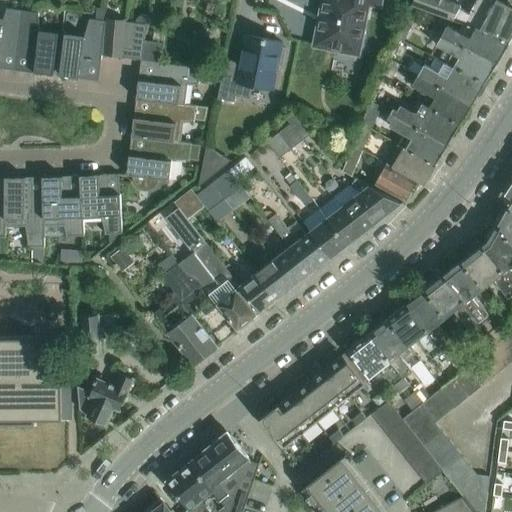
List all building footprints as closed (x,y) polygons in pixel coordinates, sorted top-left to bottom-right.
[(359,55),(369,4),(380,6),(381,0),(322,0),(313,46),(338,51),(337,56),(354,59),(355,54),(359,55)] [(392,0),(388,0),(386,10),(396,12),(398,1),(392,0)] [(511,41),(511,38),(511,5),(507,3),(502,0),(476,0),(470,12),(460,7),(461,4),(449,0),(414,0),(413,5),(467,25),(511,41)] [(18,50),(23,10),(7,8),(3,19),(0,18),(0,60),(3,61),(7,48),(18,50)] [(53,75),(59,32),(39,30),(39,12),(23,10),(18,50),(29,51),(29,65),(35,65),(34,72),(53,75)] [(409,11),(407,17),(416,20),(418,14),(409,11)] [(125,20),(126,15),(107,13),(106,20),(101,55),(102,55),(121,57),(125,20)] [(101,55),(106,20),(90,18),(84,35),(65,33),(59,75),(79,78),(80,71),(85,72),(90,59),(101,60),(102,55),(101,55)] [(125,20),(121,57),(141,59),(143,39),(146,23),(125,20)] [(511,41),(467,25),(463,33),(448,25),(442,35),(465,47),(466,45),(497,63),(511,41)] [(399,29),(396,37),(404,40),(407,32),(399,29)] [(250,99),(252,85),(273,89),(277,64),(282,65),(285,48),(281,47),(282,42),(247,35),(240,66),(225,63),(218,98),(235,102),(236,96),(250,99)] [(497,63),(466,45),(465,47),(442,35),(437,44),(453,53),(447,62),(455,67),(455,65),(485,82),(497,63)] [(161,64),(165,42),(143,39),(141,59),(141,62),(161,64)] [(485,82),(455,65),(455,67),(447,62),(447,63),(435,56),(429,66),(425,63),(423,66),(413,61),(409,68),(419,74),(420,73),(473,103),(485,82)] [(199,85),(201,69),(161,64),(160,74),(146,75),(145,80),(138,79),(136,99),(156,101),(185,105),(187,85),(199,85)] [(420,73),(419,74),(413,84),(429,93),(422,102),(460,124),(473,103),(420,73)] [(460,124),(422,102),(416,112),(388,96),(382,107),(391,112),(448,144),(460,124)] [(134,117),(131,137),(152,139),(180,143),(180,141),(183,123),(194,122),(195,111),(206,112),(207,108),(185,105),(156,101),(155,112),(141,112),(141,118),(134,117)] [(372,128),(382,108),(370,102),(362,122),(363,123),(362,124),(371,129),(372,128)] [(313,132),(295,109),(286,117),(290,123),(291,123),(303,139),(313,132)] [(448,144),(391,112),(388,118),(392,120),(389,125),(405,133),(399,144),(398,144),(435,165),(448,144)] [(291,123),(290,123),(278,132),(284,140),(285,140),(291,148),(303,139),(291,123)] [(363,149),(371,129),(362,124),(354,144),(353,144),(363,150),(364,149),(363,149)] [(284,140),(278,132),(268,141),(280,157),(291,148),(285,140),(284,140)] [(189,159),(198,160),(201,144),(191,143),(191,142),(180,141),(180,143),(152,139),(150,149),(137,150),(136,156),(129,155),(127,174),(138,176),(138,177),(137,177),(137,178),(138,180),(139,183),(141,185),(142,187),(146,189),(151,188),(153,187),(155,185),(157,182),(158,180),(158,179),(157,179),(158,178),(169,179),(171,160),(189,159)] [(398,144),(399,144),(395,142),(386,161),(387,162),(387,163),(420,183),(424,184),(435,165),(398,144)] [(353,144),(346,158),(357,164),(363,150),(353,144)] [(420,183),(387,163),(376,183),(405,200),(407,198),(409,198),(412,193),(411,191),(413,187),(417,189),(420,183)] [(247,192),(230,170),(230,169),(212,182),(225,198),(230,205),(247,192)] [(312,198),(291,171),(285,176),(291,184),(290,185),(305,204),(312,198)] [(121,233),(118,193),(108,194),(105,181),(100,181),(99,174),(80,175),(81,196),(82,217),(100,216),(104,234),(121,233)] [(43,219),(43,197),(33,197),(30,184),(25,184),(25,177),(5,176),(5,198),(4,226),(8,226),(25,226),(29,247),(43,247),(43,219)] [(82,217),(81,196),(71,196),(68,183),(62,183),(62,176),(42,176),(43,197),(43,219),(61,219),(65,236),(83,235),(82,217)] [(402,202),(356,177),(351,185),(361,191),(360,191),(381,218),(402,202)] [(511,177),(508,183),(506,186),(506,187),(501,195),(509,203),(511,207),(511,177)] [(225,198),(212,182),(197,194),(209,211),(225,198)] [(349,184),(336,194),(343,204),(364,231),(381,218),(360,191),(361,191),(351,185),(349,184)] [(4,226),(5,198),(0,197),(0,236),(6,237),(8,226),(4,226)] [(175,201),(163,211),(194,251),(183,260),(202,284),(238,329),(260,311),(240,284),(207,241),(206,242),(189,219),(175,201)] [(511,207),(509,203),(503,213),(499,213),(496,218),(498,222),(496,224),(511,244),(511,207)] [(364,231),(343,204),(326,217),(347,244),(364,231)] [(347,244),(326,217),(320,208),(303,221),(310,230),(309,231),(330,257),(347,244)] [(276,213),(269,219),(290,246),(311,272),(327,259),(330,257),(309,231),(307,233),(302,227),(292,234),(276,213)] [(511,244),(496,224),(495,226),(492,226),(488,232),(490,236),(488,239),(481,244),(511,283),(511,244)] [(241,252),(227,234),(221,239),(235,257),(241,252)] [(511,293),(511,283),(481,244),(474,249),(470,248),(466,252),(466,256),(461,260),(489,295),(490,294),(484,287),(494,279),(509,296),(511,293)] [(311,272),(290,246),(273,259),(294,285),(311,272)] [(123,247),(110,257),(121,272),(134,262),(123,247)] [(294,285),(273,259),(256,272),(277,298),(294,285)] [(202,284),(183,260),(163,275),(182,299),(202,284)] [(489,295),(461,260),(459,261),(456,260),(450,264),(450,268),(442,274),(479,320),(489,312),(481,301),(489,295)] [(277,298),(256,272),(240,284),(260,311),(277,298)] [(479,320),(442,274),(434,281),(431,280),(425,284),(426,288),(425,289),(446,316),(455,309),(470,328),(479,320)] [(446,316),(425,289),(423,291),(421,288),(415,293),(417,296),(406,304),(441,349),(454,341),(439,322),(446,316)] [(441,349),(406,304),(398,311),(396,308),(389,313),(391,316),(387,319),(409,346),(419,337),(433,356),(441,349)] [(102,354),(99,313),(82,314),(85,356),(102,354)] [(217,346),(192,314),(169,333),(194,364),(217,346)] [(416,354),(409,346),(387,319),(385,320),(383,318),(376,323),(379,326),(369,333),(402,377),(413,369),(407,361),(416,354)] [(508,334),(500,324),(488,333),(496,343),(500,340),(507,334),(508,334)] [(402,377),(369,333),(360,340),(356,339),(351,342),(353,346),(349,349),(370,376),(378,386),(388,378),(399,392),(409,385),(402,377)] [(496,343),(488,333),(477,341),(485,351),(492,346),(496,343)] [(508,334),(507,334),(500,340),(511,355),(511,337),(508,333),(508,334)] [(0,425),(34,425),(34,420),(62,420),(61,371),(41,372),(41,338),(0,338),(0,425)] [(511,359),(511,355),(500,340),(496,343),(492,346),(491,347),(505,364),(511,359)] [(505,364),(491,347),(485,351),(482,354),(496,371),(505,364)] [(326,367),(349,396),(365,383),(343,354),(326,367)] [(496,371),(482,354),(474,361),(487,378),(496,371)] [(487,378),(474,361),(465,368),(479,385),(487,378)] [(349,396),(326,367),(310,380),(333,409),(349,396)] [(479,385),(465,368),(456,375),(470,392),(479,385)] [(106,425),(114,407),(121,410),(134,378),(122,373),(116,386),(98,378),(90,396),(95,398),(88,417),(106,425)] [(470,392),(456,375),(448,382),(461,399),(470,392)] [(333,409),(310,380),(294,392),(317,421),(333,409)] [(461,399),(448,382),(439,389),(452,406),(461,399)] [(452,406),(439,389),(430,396),(443,413),(452,406)] [(424,402),(415,391),(404,399),(413,410),(422,403),(424,402)] [(317,421),(294,392),(278,405),(300,434),(317,421)] [(443,413),(430,396),(424,402),(422,403),(435,420),(443,413)] [(371,414),(379,423),(396,410),(389,400),(371,414)] [(422,442),(441,427),(435,420),(422,403),(413,410),(403,417),(416,434),(422,442)] [(300,434),(278,405),(261,418),(284,447),(300,434)] [(404,420),(396,410),(379,423),(387,433),(404,420)] [(352,419),(357,425),(366,418),(361,411),(352,419)] [(411,429),(404,420),(387,433),(394,443),(411,429)] [(511,421),(504,420),(503,428),(511,429),(511,421)] [(448,436),(441,427),(422,442),(429,451),(448,436)] [(334,443),(343,436),(338,429),(329,437),(334,443)] [(419,439),(411,429),(394,443),(402,452),(419,439)] [(251,462),(239,446),(227,431),(223,435),(208,446),(248,495),(258,464),(251,462)] [(455,445),(448,436),(429,451),(436,460),(455,445)] [(501,438),(499,450),(507,451),(509,439),(501,438)] [(426,449),(419,439),(402,452),(410,462),(426,449)] [(462,454),(455,445),(436,460),(443,469),(462,454)] [(242,511),(248,495),(208,446),(208,447),(206,446),(202,449),(202,451),(190,461),(217,495),(225,505),(226,504),(231,510),(232,511),(242,511)] [(443,471),(426,449),(410,462),(426,483),(443,471)] [(499,450),(497,462),(506,463),(507,451),(499,450)] [(469,463),(462,454),(443,469),(450,478),(469,463)] [(384,511),(341,458),(303,488),(321,511),(476,511),(463,495),(431,511),(384,511)] [(217,495),(190,461),(167,479),(190,508),(193,511),(213,511),(206,504),(217,495)] [(457,487),(476,472),(469,463),(450,478),(457,487)] [(477,511),(484,511),(490,474),(476,472),(457,487),(477,511)] [(495,483),(493,495),(501,496),(503,484),(495,483)] [(493,495),(491,507),(500,508),(501,496),(493,495)] [(193,511),(190,508),(184,511),(173,511),(165,502),(155,510),(152,510),(149,511),(193,511)]
